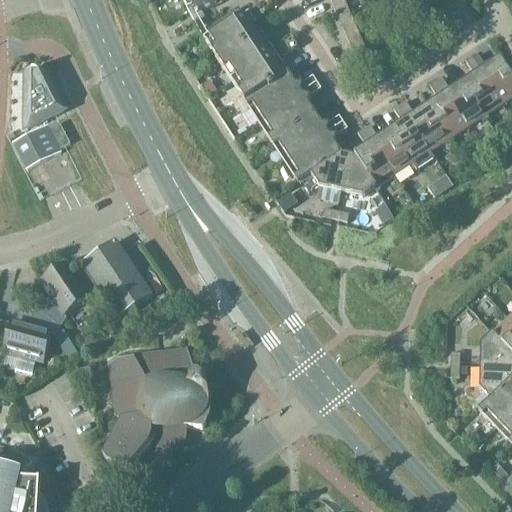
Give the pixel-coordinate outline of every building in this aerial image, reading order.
[(181,0),(182,1),(183,0),(187,0),(193,13),(221,0),(181,0)] [(337,0),(331,3),(334,11),(346,6),(344,1),(343,1),(342,0),(337,0)] [(298,187),(311,178),(311,177),(342,157),(335,147),(336,140),(347,133),(339,121),(328,128),(322,127),(309,106),(310,100),(321,93),(313,80),(302,88),(296,87),(282,66),(284,60),(299,50),(291,38),(275,48),(269,46),(256,26),(257,20),(273,10),(268,3),(244,18),(239,10),(204,33),(218,54),(213,57),(298,187)] [(334,11),(337,18),(349,13),(346,6),(334,11)] [(349,13),(337,18),(341,26),(352,21),(349,13)] [(341,26),(344,34),(356,29),(352,21),(341,26)] [(344,34),(347,42),(359,36),(356,29),(344,34)] [(359,36),(347,42),(351,49),(362,44),(359,36)] [(362,44),(351,49),(354,57),(366,52),(362,44)] [(366,52),(354,57),(358,65),(369,60),(366,52)] [(478,57),(472,61),(502,107),(511,101),(511,80),(501,64),(492,70),(485,69),(478,57)] [(502,107),(472,61),(466,65),(473,77),(472,83),(464,88),(484,119),(502,107)] [(27,76),(27,132),(63,114),(44,76),(44,75),(27,75),(27,76)] [(442,81),(436,85),(466,131),(484,119),(464,88),(456,93),(449,92),(442,81)] [(428,112),(448,143),(466,131),(436,85),(430,89),(437,100),(436,107),(428,112)] [(406,105),(400,109),(430,155),(448,143),(428,112),(420,117),(413,116),(406,105)] [(400,130),(392,136),(412,167),(417,173),(435,161),(430,155),(400,109),(394,113),(398,119),(401,124),(400,130)] [(27,140),(14,146),(28,173),(29,172),(32,171),(39,167),(41,166),(61,156),(47,129),(27,140)] [(370,129),(364,133),(394,179),(412,167),(392,136),(384,141),(377,140),(370,129)] [(356,159),(376,190),(394,179),(364,133),(358,137),(365,148),(364,154),(356,159)] [(342,157),(311,177),(311,178),(319,190),(341,195),(348,158),(342,157)] [(356,159),(348,158),(341,195),(363,199),(376,190),(356,159)] [(435,186),(428,191),(432,198),(434,200),(441,195),(439,192),(435,186)] [(323,221),(335,223),(337,215),(325,212),(323,221)] [(337,215),(335,223),(347,226),(349,217),(337,215)] [(103,297),(119,322),(152,299),(115,245),(82,267),(85,272),(103,297)] [(51,299),(64,318),(89,301),(74,279),(66,267),(41,284),(51,299)] [(85,272),(74,279),(89,301),(91,305),(103,297),(85,272)] [(51,299),(35,311),(61,330),(66,321),(64,318),(51,299)] [(35,311),(29,330),(51,336),(55,337),(61,330),(35,311)] [(511,325),(508,322),(492,337),(511,357),(511,325)] [(4,354),(43,365),(51,336),(29,330),(12,325),(4,354)] [(481,348),(480,370),(511,370),(511,357),(492,337),(481,348)] [(121,421),(102,457),(107,463),(129,475),(149,451),(151,451),(154,448),(166,452),(170,450),(180,453),(183,451),(181,449),(177,448),(176,433),(177,430),(177,429),(200,432),(203,431),(208,419),(210,408),(210,400),(209,394),(208,392),(206,380),(196,379),(188,353),(169,355),(169,357),(161,358),(160,356),(140,358),(139,360),(118,362),(109,368),(114,418),(121,421)] [(451,369),(460,369),(460,357),(451,356),(451,369)] [(460,369),(451,369),(451,382),(459,382),(460,369)] [(480,392),(490,403),(511,382),(511,370),(480,370),(480,392)] [(511,382),(490,403),(478,413),(511,448),(511,382)] [(0,511),(45,511),(45,510),(44,510),(44,509),(43,508),(43,507),(42,507),(42,506),(41,506),(41,505),(40,505),(40,504),(39,504),(39,500),(40,485),(38,485),(38,486),(14,484),(16,475),(0,471),(0,511)]
